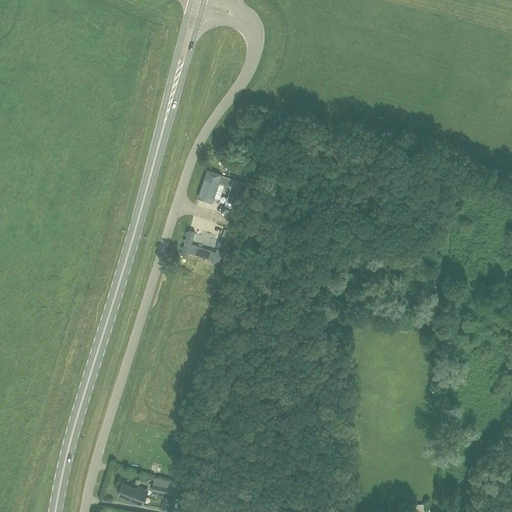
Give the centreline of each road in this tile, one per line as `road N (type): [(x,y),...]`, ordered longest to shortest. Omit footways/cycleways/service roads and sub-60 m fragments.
road 1 (unclassified): [(81,511),(188,169),(247,72),(252,38)]
road 2 (primary): [(149,174),(55,511)]
road 3 (primary): [(190,0),(149,174)]
road 4 (primary): [(149,174),(199,10)]
